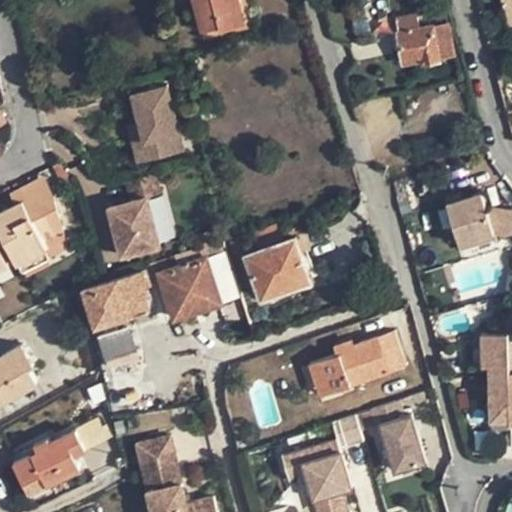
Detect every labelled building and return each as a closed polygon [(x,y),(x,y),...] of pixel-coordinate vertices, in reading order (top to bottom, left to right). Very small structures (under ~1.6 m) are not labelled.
[(195,0),(203,26),(221,21),(222,25),(245,18),(238,0),(195,0)] [(417,12),(394,15),(402,59),(420,57),(421,60),(454,55),(447,25),(434,26),(434,23),(420,25),(417,12)] [(170,83),(137,92),(144,118),(132,121),(143,159),(187,146),(170,83)] [(2,104),(0,104),(0,125),(10,120),(2,104)] [(63,159),(56,163),(64,179),(71,176),(63,159)] [(164,240),(152,193),(166,189),(161,168),(132,176),(137,195),(113,201),(126,251),(164,240)] [(40,216),(65,204),(62,197),(57,184),(31,197),(36,207),(40,216)] [(481,191),(456,198),(445,201),(456,241),(491,232),(484,204),(481,191)] [(443,195),(445,201),(456,198),(454,192),(443,195)] [(23,201),(27,211),(36,207),(31,197),(23,201)] [(0,213),(6,225),(14,241),(22,259),(25,258),(51,244),(54,242),(49,235),(40,216),(36,207),(27,211),(20,215),(13,201),(0,206),(0,213)] [(491,232),(511,234),(511,207),(484,204),(491,232)] [(6,225),(0,228),(0,231),(7,244),(14,241),(6,225)] [(75,243),(68,226),(49,235),(54,242),(51,244),(56,253),(75,243)] [(0,231),(0,267),(1,267),(14,260),(7,244),(0,231)] [(299,233),(251,251),(267,294),(315,276),(299,233)] [(240,295),(222,240),(221,240),(203,246),(206,255),(221,301),(240,295)] [(56,253),(51,244),(25,258),(29,267),(56,253)] [(174,255),(177,264),(202,257),(199,247),(195,248),(174,255)] [(202,257),(177,264),(159,270),(174,316),(221,301),(206,255),(202,257)] [(0,284),(9,280),(1,267),(0,267),(0,284)] [(141,269),(86,286),(96,324),(148,307),(142,288),(147,286),(141,269)] [(99,333),(107,360),(136,351),(128,325),(99,333)] [(308,360),(318,391),(349,380),(350,382),(404,363),(391,329),(352,342),(349,339),(336,343),(338,350),(308,360)] [(507,329),(479,330),(479,345),(480,365),(486,365),(488,417),(511,416),(511,370),(508,371),(508,362),(508,350),(507,339),(507,329)] [(22,342),(0,354),(0,400),(36,380),(28,366),(34,362),(22,342)] [(479,345),(471,345),(472,365),(480,365),(479,345)] [(137,354),(136,351),(107,360),(103,362),(106,376),(109,376),(118,406),(158,396),(149,352),(137,354)] [(91,378),(69,389),(79,409),(101,398),(91,378)] [(225,385),(232,414),(242,411),(248,402),(244,389),(236,382),(225,385)] [(394,469),(425,459),(409,411),(398,415),(394,400),(368,409),(373,423),(378,421),(394,469)] [(345,446),(362,440),(358,428),(354,413),(336,419),(345,446)] [(110,419),(92,423),(97,443),(115,438),(110,419)] [(31,450),(12,460),(28,491),(80,465),(74,452),(86,446),(77,426),(50,440),(47,436),(28,445),(31,450)] [(169,436),(135,444),(150,511),(215,511),(211,497),(185,503),(169,436)] [(318,511),(349,511),(337,475),(347,471),(336,439),(281,457),(289,480),(306,474),(318,511)]
